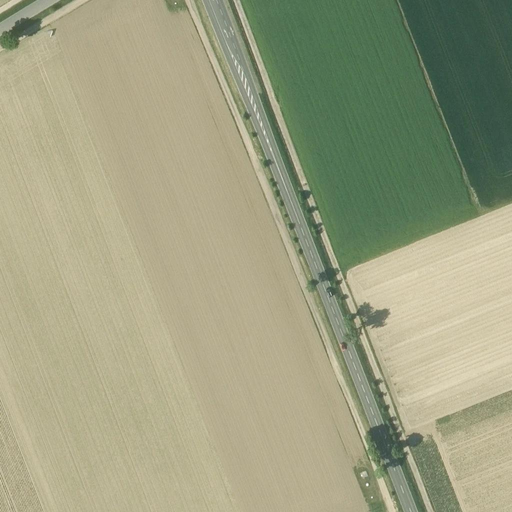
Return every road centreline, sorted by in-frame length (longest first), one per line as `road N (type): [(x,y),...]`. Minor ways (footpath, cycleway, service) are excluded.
road 1 (track): [(191,0),(392,511)]
road 2 (tertiary): [(410,511),(211,0)]
road 3 (track): [(235,0),(430,511)]
